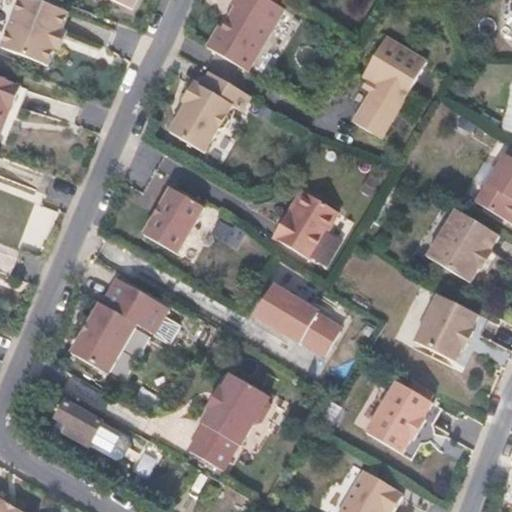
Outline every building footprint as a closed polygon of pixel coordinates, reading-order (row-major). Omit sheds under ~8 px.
[(47,66),(68,12),(37,0),(19,0),(1,47),(47,66)] [(218,25),(206,45),(248,69),(283,7),(270,0),(232,0),(231,4),(235,5),(223,27),(218,25)] [(426,62),(385,37),(362,75),(375,83),(352,122),(380,138),(426,62)] [(248,69),(206,45),(205,48),(246,72),(248,69)] [(248,99),(208,75),(199,89),(192,85),(181,104),(187,108),(183,116),(181,114),(168,136),(203,156),(217,132),(223,131),(227,123),(226,116),(230,108),(232,109),(234,107),(240,111),(239,113),(240,114),(248,99)] [(0,76),(0,133),(3,127),(2,122),(7,108),(12,110),(22,85),(0,76)] [(511,142),(476,203),(511,225),(511,224),(511,142)] [(177,254),(204,207),(169,187),(142,235),(177,254)] [(309,260),(338,212),(304,192),(291,214),(287,212),(272,237),(309,260)] [(498,239),(455,212),(426,259),(468,286),(478,271),(481,273),(491,256),(488,254),(498,239)] [(314,263),(328,272),(344,247),(329,238),(314,263)] [(106,374),(136,324),(153,334),(168,308),(117,278),(101,304),(100,303),(70,353),(106,374)] [(344,352),(355,335),(270,287),(253,316),(295,341),(296,340),(310,348),(317,336),(344,352)] [(436,297),(413,343),(453,363),(460,349),(462,350),(471,332),(469,331),(476,317),(436,297)] [(202,425),(186,451),(221,471),(236,446),(238,447),(252,424),(258,423),(267,407),(266,400),(267,397),(229,374),(220,390),(218,388),(214,395),(216,396),(212,403),(210,401),(206,408),(208,409),(200,424),(202,425)] [(423,418),(431,403),(396,382),(365,433),(401,454),(410,439),(412,440),(424,420),(423,418)] [(100,427),(102,423),(67,403),(58,419),(70,426),(66,433),(89,446),(90,443),(100,427)] [(120,438),(100,427),(90,443),(110,455),(120,438)] [(195,467),(169,452),(150,486),(176,500),(195,467)] [(395,492),(396,490),(363,471),(339,511),(382,511),(384,510),(388,511),(391,511),(401,495),(395,492)] [(0,511),(21,511),(16,509),(17,508),(9,504),(9,505),(0,498),(0,511)]
